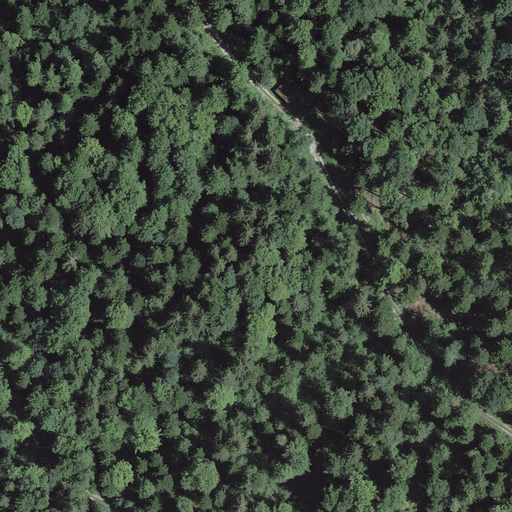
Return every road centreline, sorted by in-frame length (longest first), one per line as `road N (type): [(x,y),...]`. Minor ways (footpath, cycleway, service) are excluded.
road 1 (track): [(186,0),(272,106),(317,136),(331,182),(364,229),(377,273),(414,337),(511,430)]
road 2 (track): [(0,367),(36,460),(116,511)]
